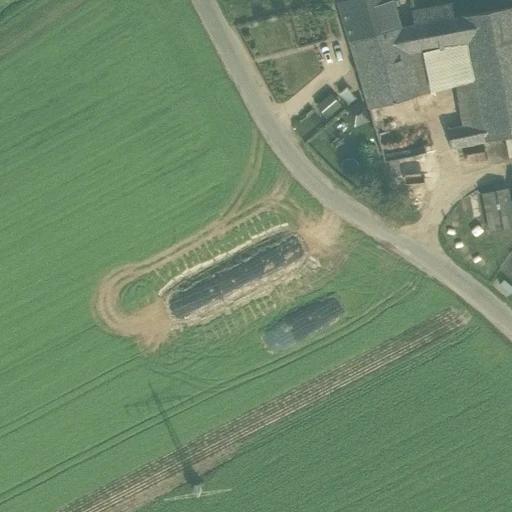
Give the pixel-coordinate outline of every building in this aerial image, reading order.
[(392,0),(343,0),(338,2),(353,55),(404,41),(401,28),(392,0)] [(451,5),(412,12),(414,25),(401,28),(404,41),(408,53),(425,50),(467,42),(463,16),(453,18),(451,5)] [(511,7),(463,16),(467,42),(482,122),(486,142),(511,136),(511,7)] [(404,41),(353,55),(369,109),(420,95),(408,53),(404,41)] [(425,50),(408,53),(420,95),(437,90),(425,50)] [(317,103),(324,115),(343,104),(336,91),(317,103)] [(482,122),(446,128),(450,149),(486,142),(482,122)] [(511,217),(507,191),(483,196),(490,231),(511,227),(511,217)]
